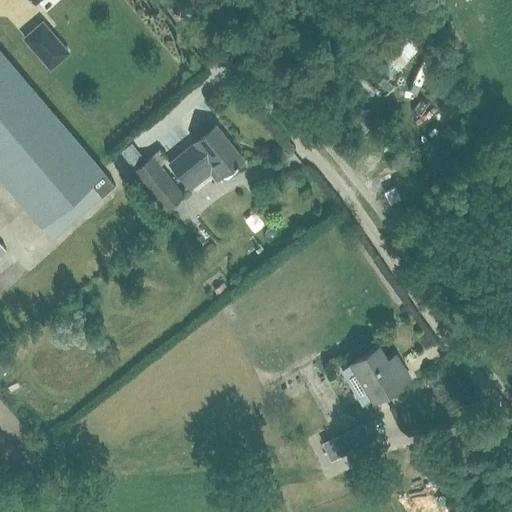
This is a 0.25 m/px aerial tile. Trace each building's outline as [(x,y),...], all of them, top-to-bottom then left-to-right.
[(50,69),(71,52),(43,19),(22,37),(50,69)] [(396,67),(379,43),(361,55),(378,80),(396,67)] [(0,175),(53,238),(116,184),(0,47),(0,175)] [(196,142),(171,162),(187,182),(212,162),(221,173),(223,176),(228,176),(236,170),(236,165),(239,162),(238,161),(242,157),(216,124),(201,137),(195,141),(196,142)] [(139,166),(134,170),(165,210),(167,208),(185,194),(161,164),(167,159),(160,150),(139,166)] [(395,185),(384,191),(390,202),(401,197),(395,185)] [(379,344),(362,355),(352,361),(374,398),(410,376),(402,362),(393,367),(379,344)] [(0,350),(0,375),(12,366),(0,350)] [(371,419),(343,433),(351,450),(380,436),(371,419)]
